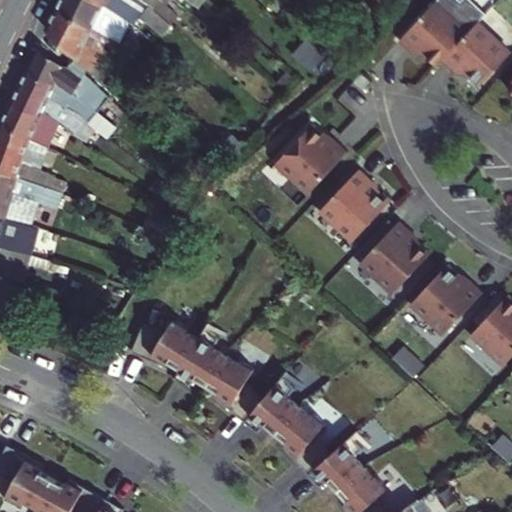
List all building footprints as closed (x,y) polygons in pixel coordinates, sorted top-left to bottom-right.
[(131,20),(98,0),(60,0),(58,6),(120,40),(131,20)] [(174,24),(173,23),(147,0),(98,0),(131,20),(135,23),(141,14),(165,34),(174,24)] [(147,0),(173,23),(180,14),(168,4),(162,0),(147,0)] [(472,28),(441,0),(434,0),(400,42),(445,65),(472,28)] [(107,65),(120,40),(58,6),(47,29),(78,57),(117,94),(127,84),(107,65)] [(445,65),(483,86),(511,50),(511,49),(479,19),(472,28),(445,65)] [(81,114),(85,117),(86,118),(93,105),(89,99),(95,86),(83,80),(84,77),(67,67),(40,45),(27,70),(58,84),(52,98),(81,114)] [(75,132),(85,117),(81,114),(52,98),(58,84),(27,70),(15,95),(48,112),(60,121),(75,132)] [(281,94),(266,81),(258,91),(273,104),(281,94)] [(48,112),(15,95),(3,124),(45,144),(49,146),(60,121),(48,112)] [(87,141),(97,127),(86,118),(85,117),(75,132),(87,141)] [(351,152),(311,122),(276,160),(309,192),(351,152)] [(0,131),(0,168),(52,187),(58,170),(53,168),(54,165),(40,159),(45,144),(3,124),(0,131)] [(221,140),(233,152),(243,140),(232,129),(221,140)] [(57,141),(53,148),(59,151),(63,144),(57,141)] [(395,199),(361,166),(320,210),(355,238),(395,199)] [(52,187),(0,168),(0,213),(34,224),(40,200),(58,207),(64,192),(52,187)] [(34,224),(0,213),(0,243),(0,244),(30,253),(34,255),(42,227),(34,224)] [(435,250),(401,219),(362,262),(395,290),(435,250)] [(0,243),(0,276),(7,279),(16,282),(25,285),(29,270),(25,269),(30,253),(0,244),(0,243)] [(485,289),(452,258),(412,301),(444,333),(485,289)] [(0,310),(7,313),(16,282),(7,279),(0,304),(0,310)] [(511,356),(511,292),(472,333),(505,364),(511,356)] [(182,365),(200,336),(189,329),(190,326),(175,317),(167,331),(145,321),(132,348),(166,364),(171,358),(182,365)] [(182,365),(176,376),(190,385),(197,375),(209,382),(227,352),(214,345),(216,342),(202,333),(200,336),(182,365)] [(240,359),(227,352),(209,382),(221,389),(217,395),(246,419),(267,394),(248,378),(257,364),(241,356),(240,359)] [(267,394),(246,419),(259,430),(267,421),(278,430),(301,402),(290,392),(292,390),(280,379),(267,394)] [(301,402),(278,430),(289,439),(284,444),(309,472),(334,450),(317,431),(328,419),(314,408),(312,411),(301,402)] [(334,450),(309,472),(321,485),(330,477),(339,487),(366,463),(357,452),(359,450),(348,437),(334,450)] [(28,496),(40,505),(57,474),(45,467),(48,461),(12,440),(0,460),(0,468),(17,479),(8,495),(23,504),(28,496)] [(366,463),(339,487),(349,498),(344,503),(350,511),(389,511),(378,494),(390,484),(378,471),(375,473),(366,463)] [(101,511),(113,497),(73,476),(70,481),(57,474),(40,505),(52,511),(101,511)] [(122,511),(128,506),(113,497),(101,511),(122,511)]
